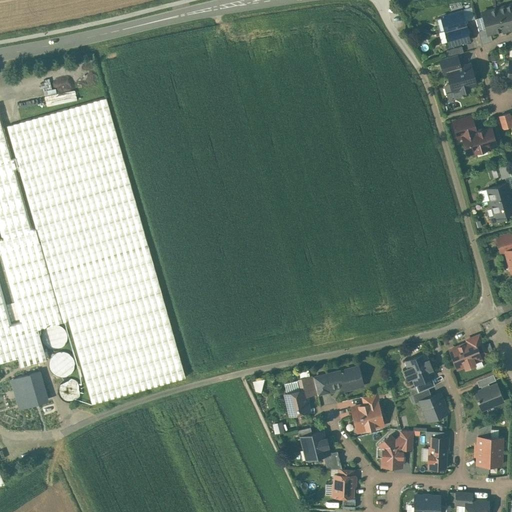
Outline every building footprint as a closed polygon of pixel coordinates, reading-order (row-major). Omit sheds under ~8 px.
[(511,3),(482,12),(486,28),(488,34),(490,33),(502,30),(502,31),(511,28),(511,3)] [(445,32),(465,26),(461,11),(441,17),(445,32)] [(465,26),(445,32),(449,45),(469,40),(465,26)] [(490,33),(488,34),(486,28),(478,31),(481,44),(492,41),(490,33)] [(461,46),(446,50),(448,56),(456,54),(463,52),(461,46)] [(448,56),(439,59),(443,74),(447,73),(446,70),(460,66),(456,54),(448,56)] [(460,66),(446,70),(447,73),(452,90),(460,88),(461,92),(469,90),(468,86),(475,84),(469,63),(460,66)] [(56,87),(44,89),(46,104),(77,100),(75,88),(57,91),(56,87)] [(106,98),(6,126),(35,228),(62,321),(68,319),(91,402),(185,376),(106,98)] [(508,112),(499,115),(503,128),(511,125),(511,124),(509,115),(508,112)] [(470,116),(453,121),(457,136),(462,135),(462,134),(475,131),(470,116)] [(3,127),(0,118),(0,238),(32,230),(3,127)] [(475,131),(462,134),(462,135),(467,153),(495,145),(490,126),(475,131)] [(508,162),(492,165),(494,177),(510,174),(508,162)] [(506,183),(487,188),(490,202),(510,196),(506,183)] [(511,203),(510,196),(490,202),(494,215),(511,210),(511,203)] [(37,361),(37,360),(36,359),(45,357),(37,328),(62,321),(35,228),(32,230),(0,238),(0,361),(18,356),(20,364),(24,362),(25,364),(37,361)] [(511,236),(511,232),(496,236),(500,252),(505,251),(505,250),(511,248),(511,236)] [(66,342),(67,337),(66,332),(63,328),(59,325),(54,324),(49,325),(45,328),(42,332),(41,337),(42,342),(45,346),(49,349),(54,350),(59,349),(63,346),(66,342)] [(478,335),(466,339),(467,342),(473,340),(479,354),(485,351),(478,335)] [(467,342),(449,349),(456,367),(464,364),(465,367),(474,364),(473,361),(480,358),(479,354),(473,340),(467,342)] [(73,368),(74,363),(73,359),(70,354),(66,352),(61,351),(56,352),(52,355),(49,359),(48,364),(49,369),(52,373),(56,376),(61,377),(66,376),(70,373),(73,368)] [(424,353),(406,360),(415,383),(431,376),(433,376),(424,353)] [(358,366),(312,378),(316,393),(329,390),(329,388),(333,385),(342,382),(344,389),(362,384),(358,366)] [(40,370),(10,379),(18,409),(49,400),(40,370)] [(312,378),(312,376),(298,379),(301,390),(304,389),(306,395),(316,393),(312,378)] [(431,376),(415,383),(418,391),(428,387),(434,385),(431,376)] [(487,376),(476,380),(478,386),(490,382),(487,376)] [(81,395),(82,390),(81,385),(78,381),(74,378),(69,377),(64,378),(60,381),(57,385),(56,390),(57,395),(60,399),(65,402),(69,403),(74,402),(78,399),(81,395)] [(496,382),(473,391),(480,410),(503,401),(496,382)] [(418,391),(411,394),(414,402),(420,400),(431,396),(428,387),(418,391)] [(301,390),(284,394),(289,414),(290,414),(292,416),(297,415),(299,412),(309,410),(306,395),(304,389),(301,390)] [(375,393),(363,396),(365,403),(365,404),(377,401),(375,393)] [(431,396),(420,400),(427,419),(446,412),(439,393),(431,396)] [(365,404),(365,403),(363,404),(351,407),(357,430),(383,424),(377,401),(365,404)] [(272,422),(275,432),(285,429),(282,419),(272,422)] [(490,423),(478,428),(478,436),(490,437),(490,423)] [(413,430),(401,429),(401,435),(395,440),(402,448),(402,447),(412,447),(413,430)] [(322,431),(304,435),(310,457),(323,454),(327,453),(325,446),(327,445),(325,438),(323,438),(322,431)] [(395,440),(389,434),(379,444),(382,447),(381,464),(401,465),(402,448),(395,440)] [(448,437),(431,436),(431,446),(446,447),(446,448),(447,448),(448,437)] [(478,436),(478,437),(479,437),(478,444),(476,446),(474,445),(474,449),(501,450),(502,437),(490,437),(478,436)] [(431,446),(429,446),(429,454),(428,453),(427,460),(429,460),(428,466),(445,467),(446,448),(446,447),(431,446)] [(501,450),(474,449),(474,453),(476,453),(478,456),(478,462),(477,462),(477,463),(487,464),(501,464),(501,450)] [(337,450),(327,453),(323,454),(326,468),(338,468),(341,468),(337,450)] [(487,464),(477,463),(476,472),(487,472),(487,464)] [(338,474),(334,474),(333,495),(343,495),(352,496),(353,475),(338,474)] [(471,492),(456,491),(455,503),(465,503),(465,499),(470,499),(471,492)] [(439,495),(414,494),(413,511),(438,511),(438,504),(439,495)] [(352,496),(343,495),(342,501),(347,501),(346,507),(354,507),(355,496),(352,496)] [(470,499),(465,499),(465,503),(464,511),(486,511),(487,507),(485,507),(486,500),(482,499),(482,498),(476,498),(476,499),(470,499)]
